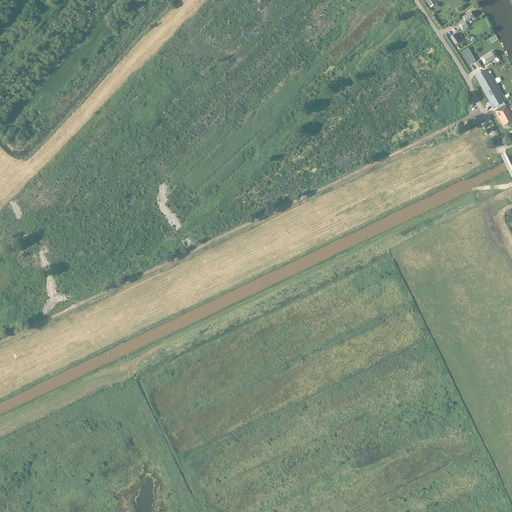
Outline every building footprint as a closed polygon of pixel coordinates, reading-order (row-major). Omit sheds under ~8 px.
[(464,22),(464,23),(460,25),(463,31),(469,27),(466,23),(470,21),(470,20),(474,17),(471,12),(462,18),(465,21),(464,22)] [(455,34),(450,37),(455,45),(460,42),(455,34)] [(475,61),(468,48),(462,51),(469,65),(475,61)] [(481,58),(482,59),(476,63),(479,68),(494,60),(493,59),(497,57),(493,51),(489,53),(489,54),(481,58)] [(486,70),(475,76),(494,108),(496,107),(497,110),(495,111),(503,126),(506,124),(509,128),(511,126),(511,115),(511,114),(511,113),(511,104),(510,106),(511,109),(509,110),(506,105),(505,105),(504,102),(486,70)]
